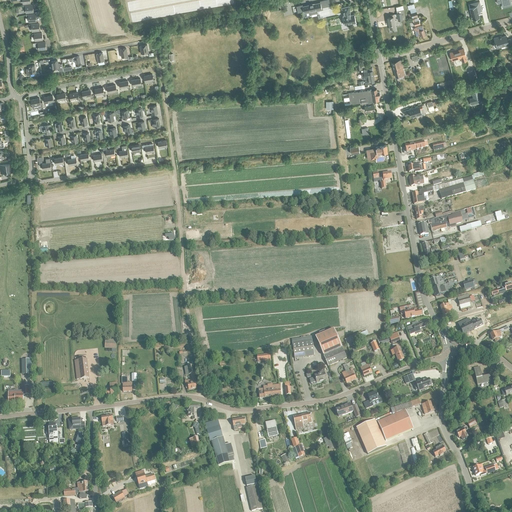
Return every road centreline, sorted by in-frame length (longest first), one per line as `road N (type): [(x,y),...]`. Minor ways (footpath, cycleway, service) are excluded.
road 1 (residential): [(0,417),(181,396),(238,410),(324,401),(447,353)]
road 2 (track): [(201,399),(158,38),(130,40)]
road 3 (residential): [(447,353),(418,276),(379,59)]
road 4 (residential): [(477,511),(441,424),(447,353)]
road 5 (unclassified): [(379,59),(511,20)]
